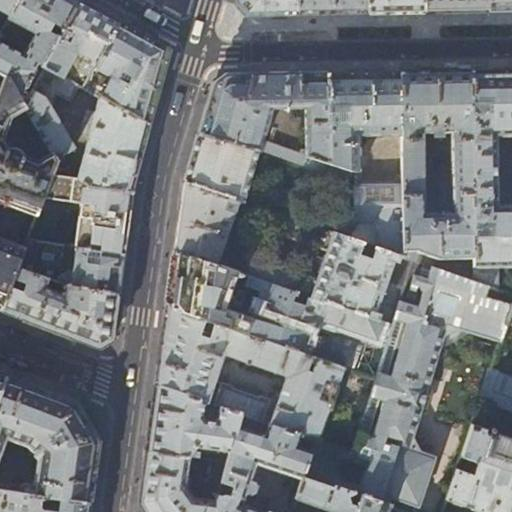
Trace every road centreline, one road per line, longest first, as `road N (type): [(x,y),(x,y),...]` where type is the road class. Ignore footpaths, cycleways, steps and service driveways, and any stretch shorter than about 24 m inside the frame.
road 1 (tertiary): [(196,38),(156,202),(129,389)]
road 2 (residential): [(511,45),(222,50),(196,38)]
road 3 (residential): [(129,389),(0,341)]
road 4 (tertiary): [(129,389),(112,511)]
